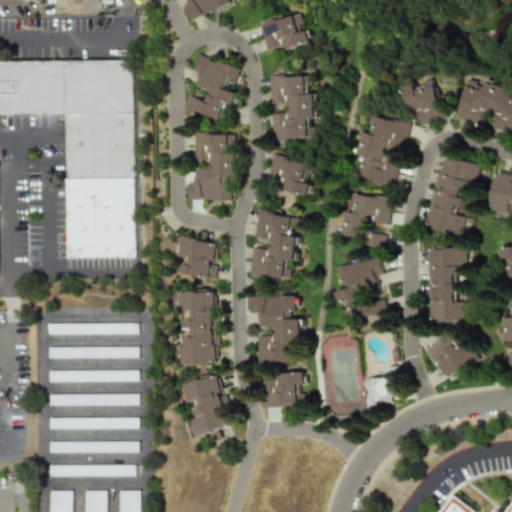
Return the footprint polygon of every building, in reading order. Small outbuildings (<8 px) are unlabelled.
[(190,22),(230,6),(227,0),(189,0),(190,1),(183,4),(190,22)] [(259,23),(267,54),(311,43),(308,30),(297,33),(292,14),(259,23)] [(186,109),(227,123),(237,92),(231,90),(239,67),(199,54),(192,73),(199,76),(194,92),(191,92),(186,109)] [(69,117),(0,117),(0,67),(137,68),(137,118),(136,263),(68,262),(69,117)] [(273,139),(316,137),(313,73),(269,75),(270,108),(271,108),(273,139)] [(416,125),(447,117),(437,79),(406,87),(416,125)] [(511,91),(466,81),(457,120),(486,127),(488,117),(500,119),(498,129),(511,132),(511,98),(510,98),(511,91)] [(405,155),(412,122),(376,114),(372,133),(363,131),(356,158),(364,159),(360,179),(397,187),(404,155),(405,155)] [(236,133),(195,133),(194,156),(207,156),(207,167),(196,167),(196,180),(187,180),(187,200),(235,201),(236,133)] [(267,188),(311,196),(318,162),(273,153),(267,188)] [(425,228),(467,238),(471,218),(467,217),(479,163),(443,155),(425,228)] [(511,174),(497,171),(489,209),(511,214),(511,174)] [(390,225),(395,197),(351,190),(343,235),(366,239),(369,222),(390,225)] [(249,275),(293,281),(302,216),(259,209),(249,275)] [(384,249),(387,236),(373,233),(370,246),(384,249)] [(213,279),(219,242),(181,237),(176,274),(213,279)] [(428,321),(469,321),(469,298),(466,298),(467,247),(429,247),(428,321)] [(511,247),(501,247),(501,282),(511,282),(511,247)] [(388,313),(383,292),(386,291),(378,256),(337,265),(343,290),(337,291),(344,323),(388,313)] [(215,364),(215,290),(175,291),(175,312),(183,312),(184,339),(175,339),(175,364),(215,364)] [(295,295),(251,294),(251,315),(259,315),(259,332),(258,332),(258,363),(301,363),(302,317),(294,317),(295,295)] [(511,296),(502,296),(501,344),(511,344),(510,365),(511,365),(511,296)] [(49,323),(139,324),(138,336),(49,336),(49,323)] [(446,380),(481,363),(470,341),(462,345),(455,332),(429,345),(446,380)] [(49,349),(138,350),(138,362),(49,361),(49,349)] [(49,372),(138,372),(138,385),(49,384),(49,372)] [(265,407),(305,405),(304,372),(263,374),(265,407)] [(229,428),(217,373),(178,382),(183,404),(187,404),(194,436),(229,428)] [(366,404),(398,403),(397,378),(366,379),(366,404)] [(49,397),(138,398),(138,410),(48,409),(49,397)] [(48,422),(138,422),(138,435),(48,434),(48,422)] [(48,445),(138,446),(138,458),(48,457),(48,445)] [(48,466),(137,467),(137,479),(48,479),(48,466)] [(84,511),(85,486),(108,486),(107,511),(84,511)] [(119,511),(120,487),(142,487),(141,511),(119,511)] [(50,511),(51,489),(76,489),(75,511),(50,511)] [(447,511),(456,501),(470,511),(447,511)]
